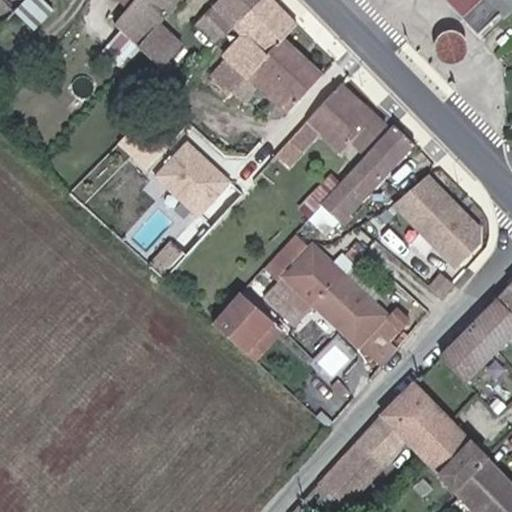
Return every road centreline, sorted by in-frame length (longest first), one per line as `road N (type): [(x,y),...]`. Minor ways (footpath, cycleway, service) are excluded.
road 1 (unclassified): [(267,511),(332,435),(511,257)]
road 2 (primary): [(318,0),(511,195)]
